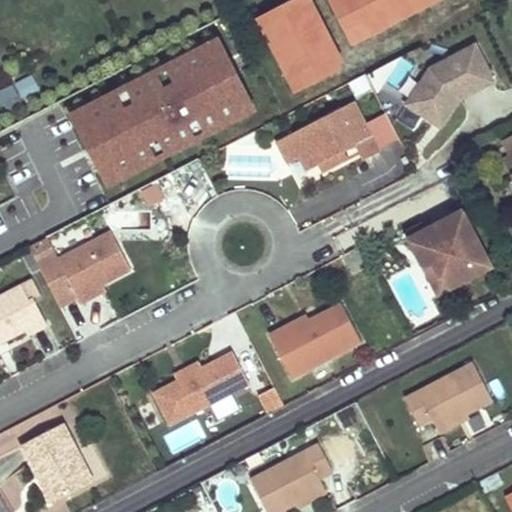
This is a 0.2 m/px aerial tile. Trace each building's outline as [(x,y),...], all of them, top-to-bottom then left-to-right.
[(297,0),(257,18),(293,100),(348,76),(315,0),(297,0)] [(327,0),(353,51),(449,4),(446,0),(327,0)] [(70,113),(107,194),(261,124),(224,43),(70,113)] [(495,81),(476,45),(430,69),(407,104),(435,123),(451,99),(456,96),(495,81)] [(34,76),(18,82),(24,98),(41,91),(34,76)] [(0,111),(3,118),(25,108),(14,84),(0,91),(0,111)] [(451,99),(435,123),(440,127),(458,100),(456,96),(451,99)] [(355,102),(289,135),(301,158),(308,171),(336,157),(334,154),(339,151),(341,154),(357,146),(364,160),(381,152),(355,102)] [(289,135),(278,142),(289,164),(301,158),(289,135)] [(422,223),(406,232),(423,265),(429,267),(434,264),(442,278),(445,276),(452,289),(493,267),(463,210),(432,226),(422,223)] [(56,252),(38,262),(60,306),(78,297),(91,290),(131,269),(111,232),(59,259),(56,252)] [(429,267),(423,265),(439,295),(452,289),(445,276),(442,278),(434,264),(429,267)] [(32,281),(0,297),(0,342),(1,345),(26,332),(28,336),(46,326),(33,300),(40,296),(32,281)] [(91,290),(78,297),(82,306),(95,299),(91,290)] [(301,320),(270,335),(293,378),(363,342),(343,304),(303,325),(301,320)] [(178,382),(154,394),(171,426),(251,384),(234,352),(203,368),(178,382)] [(200,363),(175,376),(178,382),(203,368),(200,363)] [(474,364),(406,399),(420,425),(433,419),(438,428),(467,413),(493,399),(474,364)] [(267,414),(284,405),(275,387),(258,396),(267,414)] [(467,413),(438,428),(441,435),(470,419),(467,413)] [(52,504),(94,482),(64,424),(22,446),(52,504)] [(317,447),(250,481),(266,511),(280,511),(295,504),(324,489),(319,479),(331,473),(317,447)] [(381,487),(394,480),(385,460),(371,467),(381,487)] [(327,495),(324,489),(295,504),(298,510),(327,495)]
